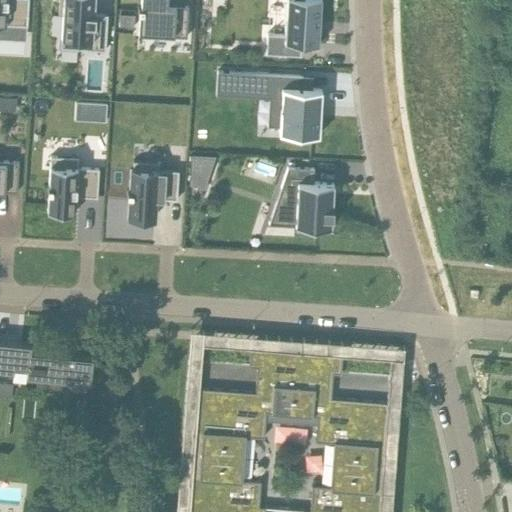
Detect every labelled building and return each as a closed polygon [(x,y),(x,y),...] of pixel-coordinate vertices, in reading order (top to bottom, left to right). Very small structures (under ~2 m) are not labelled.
[(0,0),(0,24),(27,26),(28,0),(0,0)] [(58,0),(58,15),(63,16),(60,48),(77,49),(105,51),(107,15),(94,14),(94,0),(58,0)] [(138,8),(136,33),(164,35),(164,37),(186,38),(188,8),(166,7),(166,0),(141,0),(141,8),(138,8)] [(212,0),(200,0),(200,21),(212,21),(212,0)] [(286,0),(284,35),(267,34),(266,54),(300,56),(301,43),(318,44),(321,0),(286,0)] [(217,71),(217,73),(221,73),(220,93),(269,97),(281,97),(279,127),(279,133),(319,136),(322,90),(302,88),(303,76),(217,71)] [(0,106),(18,105),(17,95),(0,95),(0,106)] [(204,189),(215,156),(191,155),(189,184),(204,189)] [(48,191),(47,212),(74,213),(75,197),(97,198),(99,169),(77,168),(77,158),(50,156),(48,186),(47,186),(47,191),(48,191)] [(0,191),(16,192),(18,163),(0,161),(0,191)] [(127,191),(127,195),(129,195),(128,216),(154,218),(155,198),(176,200),(178,171),(157,170),(157,163),(133,161),(132,171),(130,171),(129,191),(127,191)] [(332,195),(333,186),(333,184),(331,184),(326,184),(313,183),(314,169),(287,168),(275,203),(296,211),(295,225),(331,228),(332,195)] [(202,357),(202,340),(235,340),(235,330),(191,331),(191,357),(202,357)] [(253,343),(281,344),(281,336),(253,335),(253,343)] [(27,367),(26,377),(90,383),(92,358),(30,352),(30,344),(0,341),(0,370),(13,372),(13,366),(27,367)] [(250,349),(249,367),(257,367),(255,392),(267,393),(266,413),(317,417),(318,397),(331,398),(332,373),(340,374),(342,356),(343,356),(343,354),(249,347),(249,348),(250,349)] [(0,393),(14,394),(14,380),(0,379),(0,393)] [(199,386),(198,386),(192,453),(243,457),(245,436),(264,438),(266,413),(267,393),(255,392),(199,388),(199,386)] [(332,464),(383,468),(388,400),(387,400),(386,402),(331,398),(318,397),(317,417),(315,442),(334,443),(332,464)] [(308,441),(308,424),(277,424),(277,441),(308,441)] [(243,457),(192,453),(187,511),(264,511),(265,507),(258,506),(260,481),(242,480),(243,457)] [(303,510),(303,511),(302,511),(379,511),(383,468),(332,464),(330,487),(312,485),(310,510),(303,510)]
